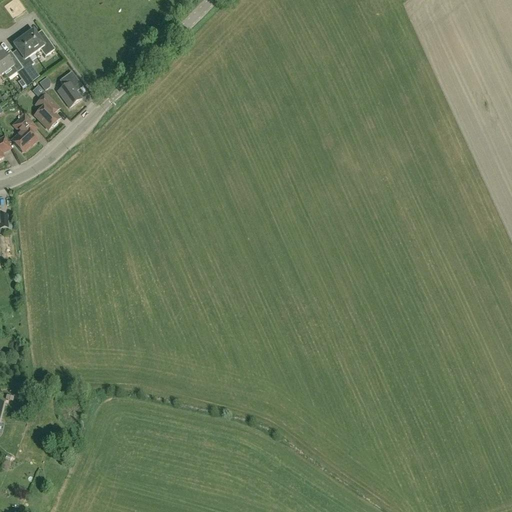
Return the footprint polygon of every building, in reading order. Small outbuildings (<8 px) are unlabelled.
[(33,32),(23,39),(34,55),(40,51),(45,58),(55,51),(47,40),(41,44),(33,32)] [(29,59),(34,55),(23,39),(13,46),(21,58),(16,62),(23,70),(24,72),(33,65),(29,59)] [(23,70),(16,62),(16,60),(10,64),(3,54),(0,55),(0,69),(4,75),(13,69),(17,74),(23,70)] [(80,85),(72,73),(59,82),(64,89),(58,93),(69,110),(82,101),(73,89),(80,85)] [(38,90),(44,83),(38,78),(32,84),(38,90)] [(51,112),(56,107),(46,97),(41,102),(46,107),(35,117),(49,132),(60,121),(51,112)] [(29,132),(34,127),(24,117),(19,122),(26,129),(12,143),(22,154),(36,141),(37,142),(38,141),(29,132)] [(1,155),(11,150),(5,139),(0,141),(0,161),(4,159),(1,155)] [(0,230),(8,230),(7,216),(0,216),(0,230)]
